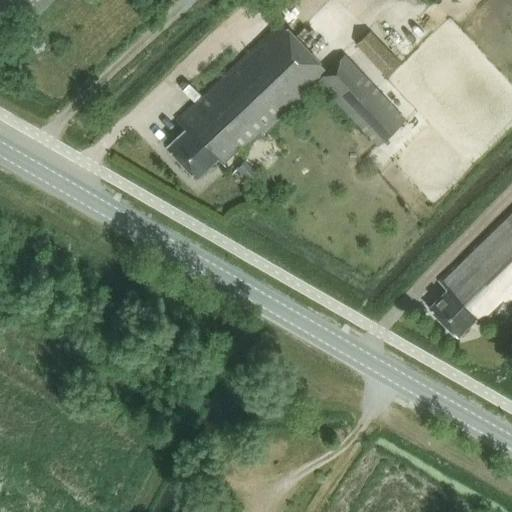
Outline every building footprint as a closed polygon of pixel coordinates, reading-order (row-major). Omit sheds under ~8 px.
[(55,0),(17,0),(35,19),(55,0)] [(197,179),(219,159),(223,164),(238,151),(241,155),(317,82),(377,147),(406,120),(345,55),(327,72),(280,23),(176,122),(184,130),(167,147),(197,179)] [(238,168),(248,179),(257,172),(247,160),(238,168)] [(476,319),(483,326),(495,314),(498,317),(511,303),(511,211),(440,282),(450,292),(431,310),(457,337),(476,319)] [(216,511),(224,497),(194,483),(179,511),(216,511)]
